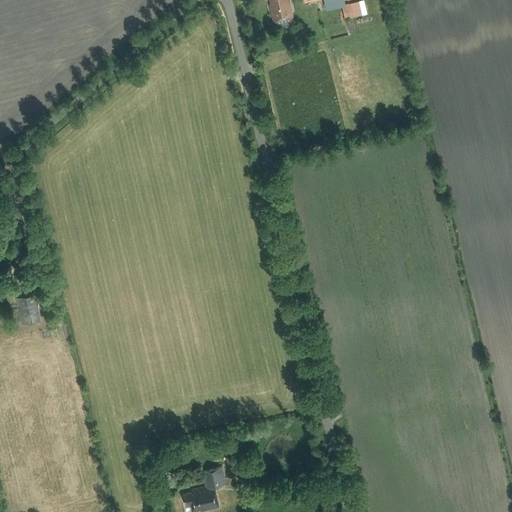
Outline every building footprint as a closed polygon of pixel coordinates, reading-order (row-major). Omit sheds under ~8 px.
[(270,0),(271,4),(270,4),(274,21),(293,16),(289,0),(270,0)] [(349,2),(341,4),(345,19),(352,17),(349,2)] [(41,319),(36,293),(15,297),(20,323),(41,319)] [(226,456),(229,470),(237,468),(234,454),(226,456)] [(214,486),(226,483),(222,466),(202,471),(206,486),(191,490),(192,492),(183,494),(185,505),(191,504),(192,510),(200,508),(200,510),(218,506),(214,486)]
